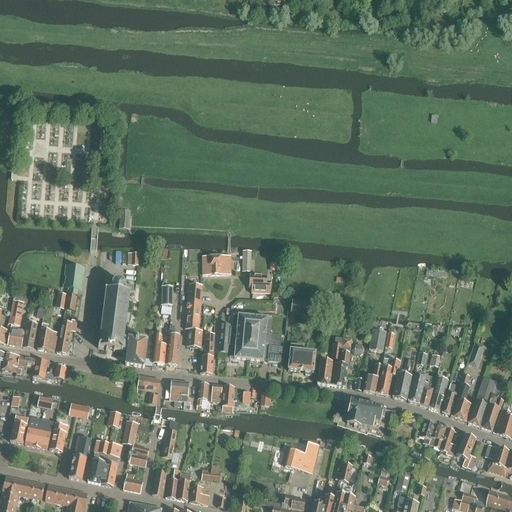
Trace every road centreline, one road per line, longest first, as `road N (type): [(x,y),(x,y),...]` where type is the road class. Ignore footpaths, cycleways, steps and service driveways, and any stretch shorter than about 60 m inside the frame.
road 1 (tertiary): [(511,446),(383,403),(165,376)]
road 2 (tertiary): [(165,376),(0,349)]
road 3 (residential): [(145,499),(0,468)]
